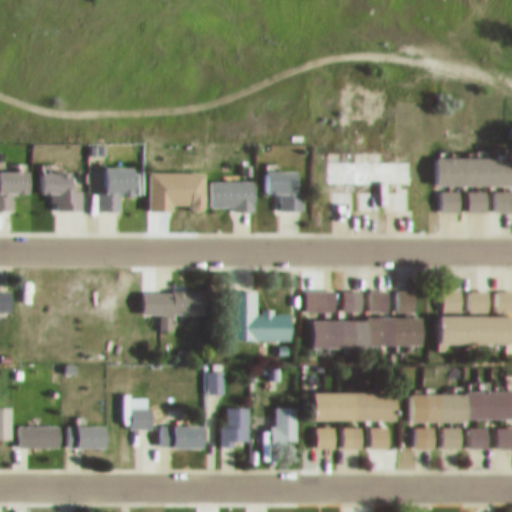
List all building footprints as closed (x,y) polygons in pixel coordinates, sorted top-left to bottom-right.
[(393,24),(402,25),(403,5),(394,4),(393,24)] [(416,176),(416,148),(333,148),(333,176),(416,176)] [(511,174),(511,148),(438,148),(438,175),(511,174)] [(99,200),(121,200),(121,186),(138,186),(138,156),(99,156),(99,200)] [(0,199),(14,199),(14,184),(33,184),(32,161),(0,161),(0,199)] [(280,200),(303,200),(302,161),(264,161),(264,183),(280,183),(280,200)] [(84,180),(76,180),(76,162),(42,162),(42,184),(53,184),(53,200),(84,200),(84,180)] [(209,171),(209,200),(256,200),(256,171),(209,171)] [(408,181),(333,183),(333,202),(356,201),(356,202),(382,201),(409,201),(408,181)] [(438,182),(438,202),(463,202),(463,182),(438,182)] [(511,201),(511,182),(495,182),(495,201),(511,201)] [(467,201),(487,201),(487,183),(467,183),(467,201)] [(0,279),(0,301),(12,302),(12,279),(0,279)] [(160,281),(160,305),(206,305),(206,281),(160,281)] [(293,302),(257,302),(256,281),(229,281),(229,330),(293,330),(293,302)] [(303,302),(335,302),(335,281),(303,281),(303,302)] [(361,305),(361,282),(340,282),(340,305),(361,305)] [(367,282),(367,303),(389,303),(389,282),(367,282)] [(391,282),(391,302),(416,302),(416,282),(391,282)] [(493,303),(493,282),(443,282),(443,303),(493,303)] [(511,334),(511,305),(441,306),(441,334),(511,334)] [(426,336),(426,309),(307,308),(307,336),(426,336)] [(204,362),(204,415),(157,415),(157,436),(209,436),(210,383),(223,384),(223,362),(204,362)] [(398,410),(399,382),(316,381),(316,409),(398,410)] [(511,409),(511,381),(410,382),(410,409),(511,409)] [(150,388),(129,388),(129,419),(150,419),(150,388)] [(0,434),(11,435),(11,396),(0,396),(0,434)] [(297,396),(273,397),(274,422),(263,422),(263,451),(272,451),(272,432),(297,432),(297,396)] [(226,418),(220,417),(220,435),(248,436),(249,397),(226,397),(226,418)] [(17,437),(60,437),(60,415),(17,415),(17,437)] [(108,437),(108,415),(66,415),(66,437),(108,437)] [(363,437),(363,416),(316,417),(316,438),(363,437)] [(391,437),(391,416),(366,416),(366,437),(391,437)] [(435,417),(412,417),(412,437),(435,437),(435,417)] [(495,437),(511,437),(511,417),(495,418),(495,437)] [(438,418),(439,437),(464,437),(489,437),(489,418),(438,418)] [(373,511),(374,495),(338,494),(337,511),(373,511)]
